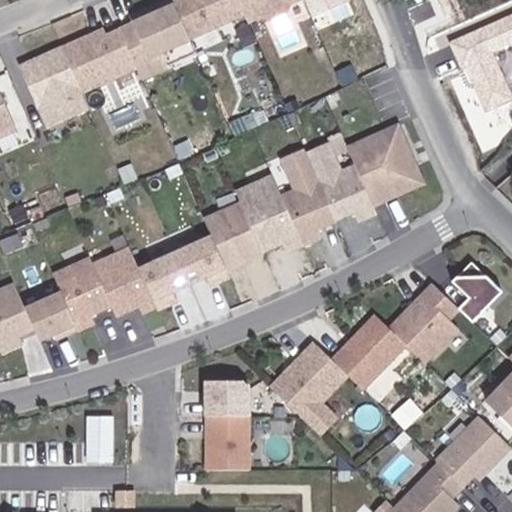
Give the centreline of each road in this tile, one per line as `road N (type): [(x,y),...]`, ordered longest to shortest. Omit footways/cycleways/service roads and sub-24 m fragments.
road 1 (residential): [(498,208),(168,360),(0,401)]
road 2 (residential): [(400,0),(476,178),(498,208)]
